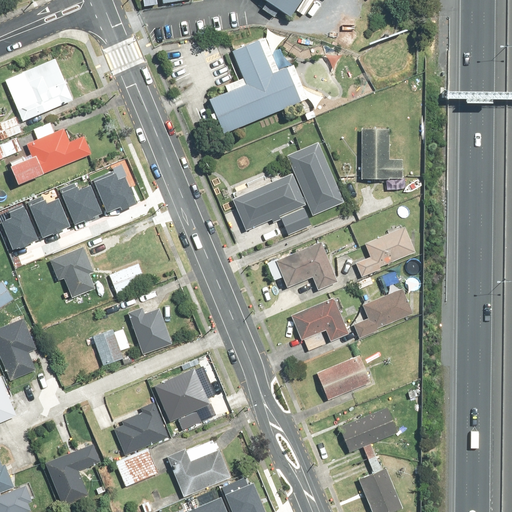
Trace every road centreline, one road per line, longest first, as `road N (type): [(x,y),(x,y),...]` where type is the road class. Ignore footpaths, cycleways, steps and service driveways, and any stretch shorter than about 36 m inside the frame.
road 1 (residential): [(103,0),(315,511)]
road 2 (motorway): [(468,511),(472,0)]
